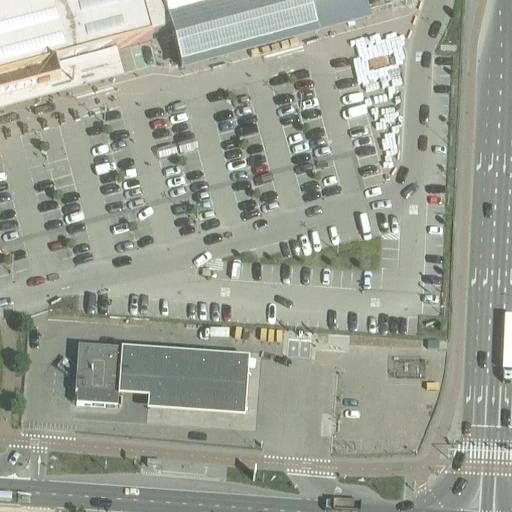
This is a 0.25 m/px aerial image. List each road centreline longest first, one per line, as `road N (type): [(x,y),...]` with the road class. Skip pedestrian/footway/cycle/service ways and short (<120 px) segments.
road 1 (primary): [(288,511),(0,492)]
road 2 (tertiary): [(500,240),(488,511)]
road 3 (tertiary): [(510,0),(500,240)]
